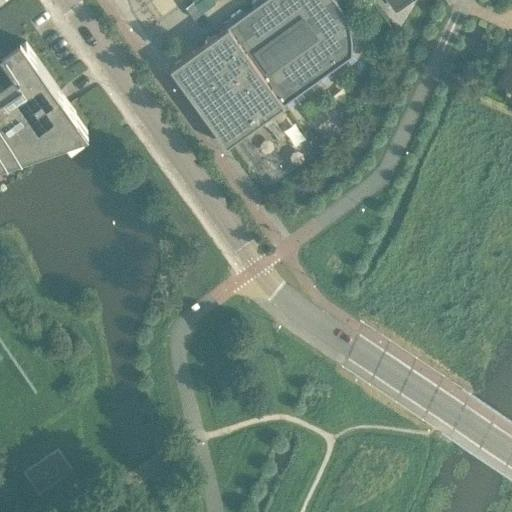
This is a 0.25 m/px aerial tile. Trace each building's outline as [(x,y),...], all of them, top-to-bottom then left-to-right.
[(193,18),(201,13),(192,0),(185,6),(193,18)] [(269,0),(260,0),(225,26),(281,104),(322,74),(269,0)] [(269,0),(322,74),(344,59),(350,54),(351,45),(349,29),(344,14),(341,8),(335,0),(269,0)] [(174,62),(169,66),(225,144),(230,140),(281,104),(225,26),(215,33),(180,58),(174,62)] [(0,186),(86,125),(25,40),(4,55),(12,65),(0,72),(0,186)] [(507,89),(505,94),(511,97),(511,49),(497,82),(505,86),(504,87),(507,89)] [(318,153),(325,148),(315,134),(308,139),(318,153)]
